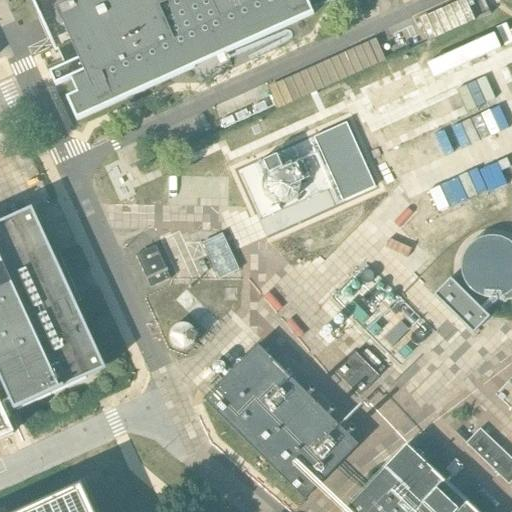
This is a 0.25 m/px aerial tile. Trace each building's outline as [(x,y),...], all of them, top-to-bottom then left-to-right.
[(31,0),(56,54),(59,52),(65,66),(50,74),(55,86),(71,79),(77,94),(67,98),(77,120),(313,15),(306,0),(31,0)] [(421,29),(427,41),(473,19),(468,7),(421,29)] [(506,23),(496,28),(505,46),(511,42),(511,29),(509,31),(506,23)] [(494,33),(427,64),(434,79),(501,49),(494,33)] [(337,60),(345,78),(384,60),(379,49),(363,56),(360,49),(337,60)] [(482,68),(496,104),(478,112),(487,136),(511,126),(511,97),(498,62),(482,68)] [(409,72),(364,92),(374,115),(419,95),(409,72)] [(267,92),(276,110),(291,103),(283,85),(267,92)] [(446,97),(381,127),(391,149),(457,119),(446,97)] [(347,123),(314,137),(343,202),(376,187),(347,123)] [(262,184),(262,186),(263,188),(263,190),(264,192),(264,194),(266,195),(267,197),(268,198),(270,200),(272,201),(273,202),(275,203),(278,204),(280,204),(282,204),(284,204),(286,204),(288,203),(289,202),(291,202),(292,201),(293,200),(295,199),(296,197),(297,196),(298,195),(299,193),(300,191),(300,190),(301,188),(301,186),(301,184),(301,183),(300,181),(300,178),(299,177),(298,175),(297,173),(295,171),(294,170),(292,169),(290,168),(288,167),(286,166),(284,166),(282,165),(281,165),(277,155),(263,161),(268,172),(267,172),(266,174),(265,175),(264,177),(263,179),(263,180),(263,182),(262,184)] [(136,172),(142,197),(202,183),(197,159),(136,172)] [(486,162),(451,178),(462,201),(497,185),(486,162)] [(423,197),(447,189),(438,164),(414,173),(423,197)] [(0,511),(94,511),(81,484),(19,511),(0,511),(0,439),(14,433),(5,412),(13,408),(14,412),(65,389),(89,377),(106,370),(58,265),(32,208),(0,222),(0,511)] [(222,234),(202,243),(219,280),(240,270),(222,234)] [(461,265),(461,268),(461,270),(462,273),(462,275),(462,276),(463,278),(464,281),(465,283),(467,286),(469,288),(471,290),(473,292),(475,293),(477,295),(480,296),(482,297),(485,298),(486,298),(488,298),(490,299),(493,299),(496,298),(499,298),(501,297),(504,296),(507,295),(509,294),(511,292),(511,291),(511,243),(510,242),(508,241),(505,239),(503,238),(500,237),(498,237),(495,237),(492,236),(489,237),(487,237),(484,237),(481,238),(479,239),(477,241),(474,242),(472,244),(470,246),(468,248),(467,250),(465,252),(464,254),(463,257),(462,259),(461,262),(461,265)] [(170,279),(156,246),(136,255),(151,288),(170,279)] [(360,276),(360,277),(360,278),(361,279),(361,280),(362,281),(362,282),(363,283),(364,283),(365,284),(366,284),(367,284),(368,284),(369,283),(371,283),(372,282),(373,281),(373,280),(374,279),(374,278),(374,277),(374,276),(374,275),(373,274),(373,273),(372,272),(371,272),(370,271),(369,271),(368,270),(367,270),(365,270),(364,271),(363,271),(363,272),(362,273),(361,274),(361,275),(360,276)] [(450,278),(433,295),(473,334),(490,317),(478,306),(486,298),(485,298),(482,297),(480,296),(477,295),(475,293),(473,292),(471,290),(469,288),(467,286),(465,283),(464,281),(463,278),(462,276),(462,275),(455,282),(450,278)] [(170,334),(170,336),(170,338),(170,340),(171,343),(173,345),(174,346),(176,348),(178,349),(180,349),(182,350),(184,350),(186,350),(188,349),(189,348),(191,347),(193,346),(194,345),(194,344),(195,343),(195,342),(196,341),(196,340),(196,339),(196,338),(196,337),(196,336),(196,335),(196,334),(196,333),(195,331),(195,330),(194,329),(193,327),(191,326),(190,325),(188,324),(186,324),(184,323),(182,323),(180,324),(179,324),(177,325),(175,326),(173,328),(172,329),(171,331),(171,332),(170,334)] [(411,336),(411,338),(411,339),(411,340),(412,341),(413,342),(413,343),(414,344),(415,344),(416,344),(418,345),(419,344),(420,344),(421,343),(422,343),(423,342),(424,340),(424,339),(424,337),(424,336),(424,335),(423,334),(422,333),(421,332),(420,331),(419,331),(418,331),(417,331),(416,331),(415,331),(414,332),(413,333),(412,334),(411,335),(411,336)] [(258,345),(203,399),(304,500),(358,445),(258,345)] [(355,352),(335,373),(359,397),(379,376),(355,352)] [(511,458),(480,428),(465,443),(509,485),(511,481),(511,458)] [(429,436),(425,439),(435,449),(427,457),(434,465),(446,452),(438,444),(429,436)] [(345,511),(474,511),(408,447),(345,511)] [(456,459),(445,469),(454,478),(464,467),(456,459)]
